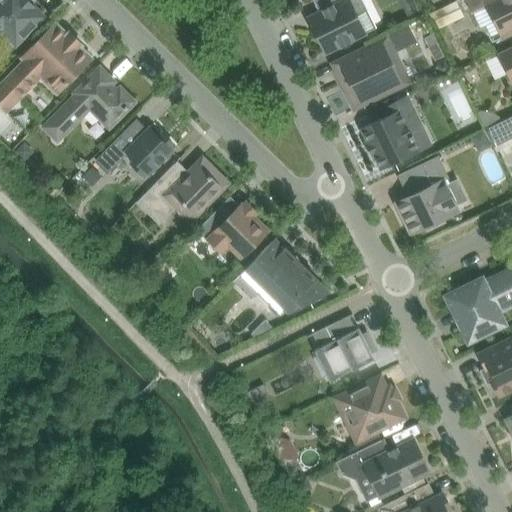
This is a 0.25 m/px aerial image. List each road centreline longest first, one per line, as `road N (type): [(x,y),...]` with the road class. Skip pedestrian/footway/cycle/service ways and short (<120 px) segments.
road 1 (residential): [(338,187),(307,193),(277,176),(99,0)]
road 2 (residential): [(502,511),(390,282)]
road 3 (residential): [(338,187),(248,0)]
road 4 (residential): [(390,282),(511,225)]
